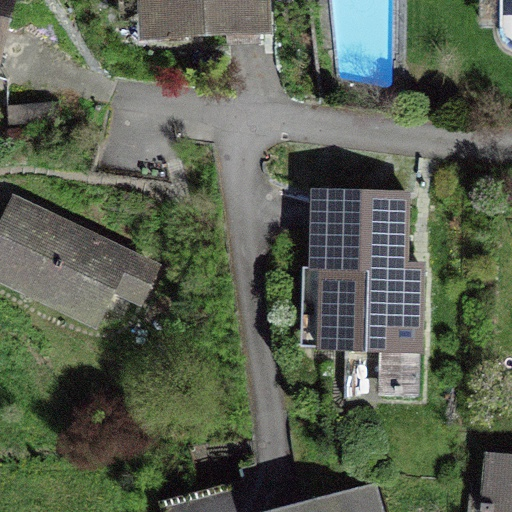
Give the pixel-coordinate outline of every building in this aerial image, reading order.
[(0,0),(0,71),(4,73),(22,0),(0,0)] [(261,0),(146,0),(148,37),(262,34),(261,0)] [(406,197),(324,195),(320,347),(402,349),(420,350),(422,279),(404,279),(406,197)] [(13,203),(0,229),(0,277),(98,324),(111,295),(142,310),(154,285),(122,270),(128,257),(13,203)] [(511,511),(511,457),(487,455),(483,505),(480,505),(479,511),(492,511),(493,511),(511,511)] [(273,511),(265,479),(245,484),(244,481),(160,504),(162,511),(273,511)] [(382,511),(375,485),(275,511),(382,511)]
